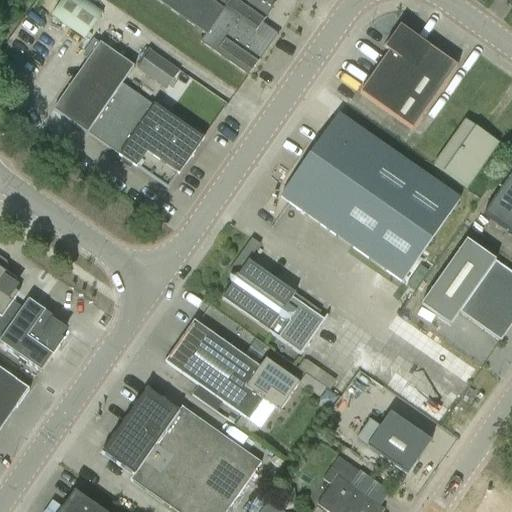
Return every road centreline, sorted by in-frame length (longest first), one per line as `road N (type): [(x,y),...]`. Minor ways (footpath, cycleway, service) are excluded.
road 1 (unclassified): [(154,285),(348,18),(371,0)]
road 2 (unclassified): [(0,507),(154,285)]
road 3 (unknown): [(218,197),(383,318)]
road 4 (unclassified): [(154,285),(0,178)]
road 5 (unclassified): [(436,511),(511,403)]
